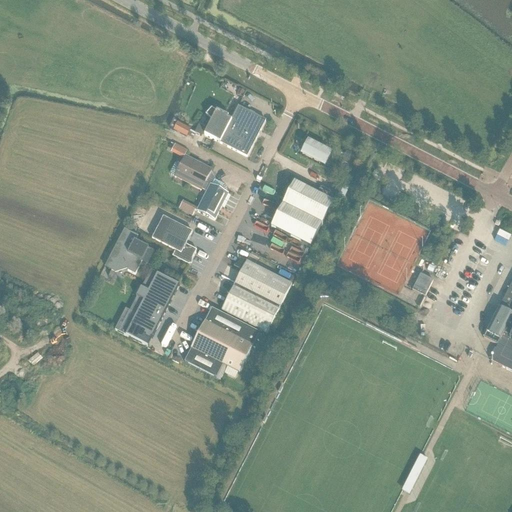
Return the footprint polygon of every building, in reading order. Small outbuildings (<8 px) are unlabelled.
[(219,143),(247,158),(265,121),(238,107),(231,121),(228,119),(228,117),(211,109),(206,115),(212,121),(204,136),(216,142),(216,141),(220,143),(219,143)] [(177,122),(174,118),(169,127),(186,137),(190,129),(177,122)] [(199,122),(196,129),(204,133),(207,126),(199,122)] [(325,166),(330,154),(308,143),(302,154),(325,166)] [(200,165),(186,158),(182,165),(177,163),(175,163),(170,173),(171,175),(174,177),(201,190),(207,192),(197,212),(214,221),(228,194),(225,193),(226,189),(224,185),(214,181),(212,186),(210,185),(210,186),(205,183),(210,172),(199,167),(200,165)] [(271,228),(310,248),(334,202),(294,182),(271,228)] [(131,220),(139,224),(148,207),(140,203),(131,220)] [(172,257),(189,266),(197,251),(186,245),(192,233),(163,218),(152,240),(175,252),(172,257)] [(126,271),(135,276),(142,262),(147,264),(153,252),(135,243),(138,237),(131,234),(108,278),(112,280),(115,274),(126,271)] [(283,246),(277,254),(289,262),(294,253),(283,246)] [(221,311),(267,334),(292,285),(246,262),(246,263),(242,260),(237,270),(241,272),(221,311)] [(126,309),(115,331),(148,348),(179,286),(157,275),(154,281),(147,277),(141,289),(141,288),(136,298),(130,311),(126,309)] [(420,275),(412,291),(425,297),(433,281),(420,275)] [(511,282),(499,308),(483,338),(498,346),(490,361),(511,372),(511,282)] [(211,309),(191,350),(184,363),(220,382),(227,368),(239,374),(259,334),(211,309)] [(420,453),(402,489),(410,493),(428,457),(420,453)]
